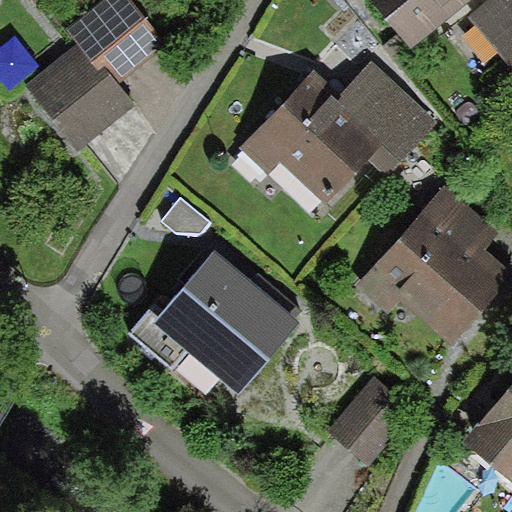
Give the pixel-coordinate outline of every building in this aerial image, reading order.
[(170,50),(130,0),(107,0),(66,34),(77,47),(100,76),(106,71),(119,89),(170,50)] [(452,0),(385,0),(409,32),(452,0)] [(511,47),(511,0),(484,0),(474,10),(511,49),(511,47)] [(100,76),(77,47),(25,87),(77,153),(135,108),(119,89),(106,71),(100,76)] [(442,121),(373,54),(342,85),(313,56),(234,137),(267,169),(279,157),(321,198),(367,152),(390,174),(442,121)] [(494,222),(447,180),(358,278),(383,300),(397,284),(447,330),(509,262),(481,237),(494,222)] [(295,303),(221,238),(162,305),(237,370),(295,303)] [(511,368),(463,433),(511,470),(511,368)] [(414,403),(379,373),(337,423),(371,453),(414,403)]
